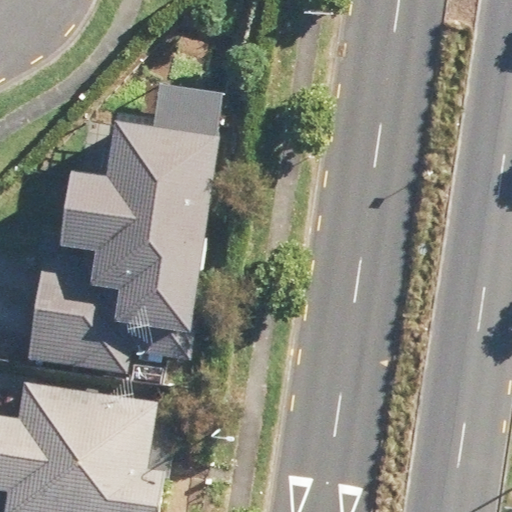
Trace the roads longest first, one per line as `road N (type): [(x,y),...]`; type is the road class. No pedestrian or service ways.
road 1 (secondary): [(317,511),(385,0)]
road 2 (secondary): [(511,122),(455,511)]
